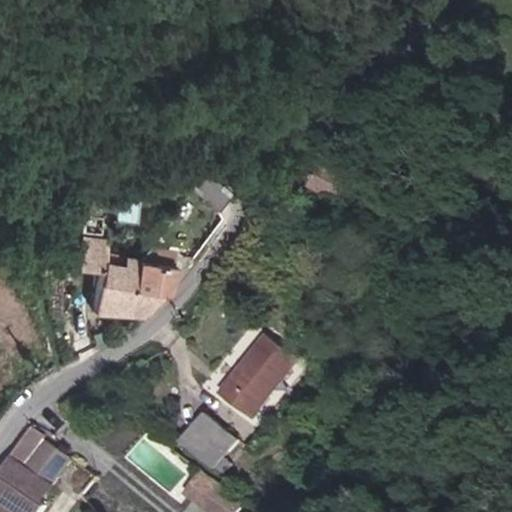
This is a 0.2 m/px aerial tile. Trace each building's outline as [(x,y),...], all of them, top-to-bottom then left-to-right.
[(316,185),(360,209),(374,184),(330,160),(316,185)] [(225,216),(237,203),(206,177),(195,190),(225,216)] [(155,314),(174,298),(178,261),(175,260),(176,245),(162,244),(160,262),(141,260),(109,257),(111,239),(83,236),(79,272),(103,275),(100,307),(155,314)] [(259,418),(305,360),(269,332),(223,390),(259,418)] [(213,412),(186,439),(215,465),(242,439),(213,412)] [(74,460),(35,431),(0,477),(0,505),(9,511),(47,511),(50,508),(42,502),(74,460)] [(215,511),(242,511),(251,503),(217,474),(207,466),(189,489),(215,511)]
